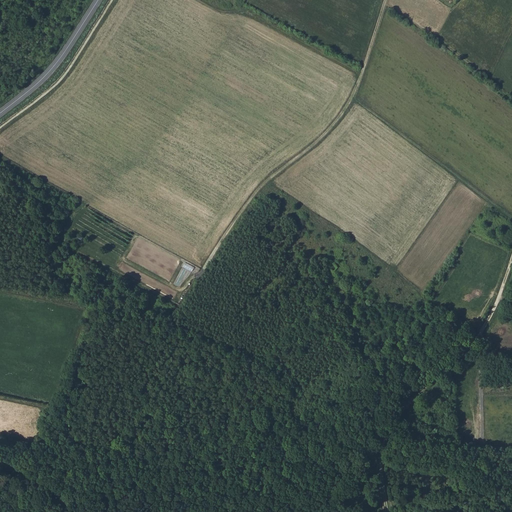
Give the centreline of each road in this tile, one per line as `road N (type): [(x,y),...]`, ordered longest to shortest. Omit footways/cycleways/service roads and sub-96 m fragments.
road 1 (track): [(206,264),(257,191),(313,147),(353,99),(384,0)]
road 2 (track): [(387,511),(385,442),(407,405),(480,333),(511,253)]
road 3 (secondary): [(98,0),(48,72),(0,113)]
